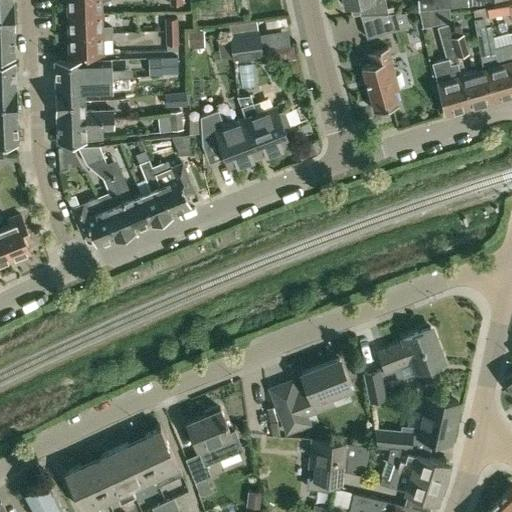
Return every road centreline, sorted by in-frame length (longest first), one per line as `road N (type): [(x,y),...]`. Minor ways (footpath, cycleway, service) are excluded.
road 1 (residential): [(0,473),(219,368),(511,258)]
road 2 (residential): [(78,270),(349,164)]
road 3 (residential): [(78,270),(41,169),(36,0)]
road 4 (residential): [(349,164),(304,0)]
road 5 (residential): [(349,164),(511,116)]
road 6 (residential): [(479,418),(511,264)]
